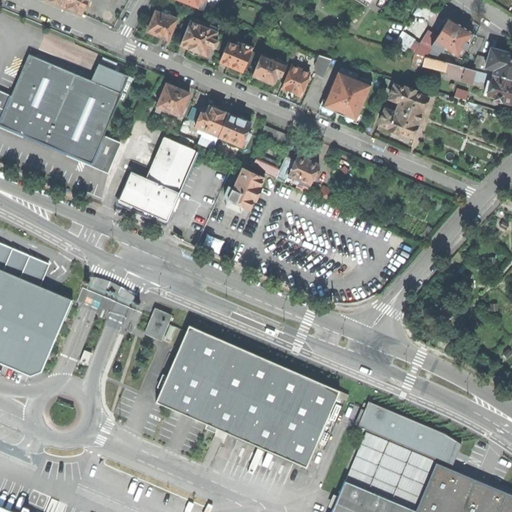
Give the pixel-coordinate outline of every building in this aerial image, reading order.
[(65,0),(63,6),(73,10),(82,14),(87,0),(65,0)] [(177,0),(203,10),(206,0),(177,0)] [(155,11),(147,31),(157,35),(168,39),(176,19),(168,15),(168,16),(155,11)] [(438,37),(434,42),(443,47),(461,59),(467,50),(465,49),(469,43),(470,44),(476,35),(461,26),(449,19),(438,37)] [(190,20),(180,45),(189,48),(188,51),(190,53),(193,54),(195,55),(198,55),(199,53),(207,56),(211,46),(215,47),(217,41),(214,39),(217,32),(190,20)] [(438,37),(429,31),(421,44),(402,32),(392,47),(415,54),(425,56),(432,45),(434,42),(438,37)] [(228,41),(220,62),(229,66),(242,71),(243,68),(246,69),(253,52),(250,51),(252,47),(243,44),(241,47),(228,41)] [(436,59),(443,47),(434,42),(432,45),(425,56),(436,59)] [(489,58),(486,67),(495,69),(493,75),(511,79),(511,53),(509,53),(492,48),(489,58)] [(103,135),(121,93),(128,76),(103,65),(96,83),(35,57),(28,54),(11,96),(6,108),(0,121),(0,124),(24,134),(67,152),(91,163),(103,135)] [(261,54),(252,75),(261,79),(274,84),(277,75),(281,76),(286,64),(261,54)] [(423,62),(425,56),(415,54),(413,59),(423,62)] [(312,72),(323,77),(331,59),(320,55),(312,66),(312,72)] [(436,59),(425,56),(423,62),(423,64),(445,70),(447,63),(436,59)] [(481,56),(477,71),(484,73),(486,67),(489,58),(481,56)] [(447,63),(445,70),(460,74),(459,78),(472,81),(475,70),(447,63)] [(291,66),(281,87),(290,91),(300,95),(309,73),(291,66)] [(477,71),(475,70),(472,81),(487,85),(489,78),(492,79),(493,75),(484,73),(477,71)] [(346,115),(357,119),(372,82),(361,78),(360,80),(337,71),(323,105),(333,109),(333,111),(339,113),(346,116),(346,115)] [(511,99),(511,79),(493,75),(492,79),(489,78),(487,85),(484,94),(495,97),(494,102),(502,104),(503,101),(511,103),(511,99)] [(167,84),(155,112),(160,114),(162,108),(180,115),(190,93),(177,88),(167,84)] [(385,109),(380,123),(390,127),(389,130),(394,131),(399,133),(400,131),(412,136),(420,114),(427,97),(415,93),(416,91),(405,87),(404,89),(395,86),(390,98),(400,102),(395,113),(385,109)] [(468,91),(457,88),(454,96),(466,100),(468,91)] [(0,121),(6,108),(11,96),(0,90),(0,127),(23,137),(24,134),(0,124),(0,121)] [(146,105),(144,109),(150,113),(156,102),(150,98),(146,105)] [(216,107),(228,113),(231,105),(224,102),(219,100),(216,107)] [(146,105),(140,102),(133,113),(139,116),(144,109),(146,105)] [(198,129),(218,136),(228,114),(227,114),(228,113),(216,107),(212,106),(210,107),(208,106),(205,114),(201,112),(194,127),(198,129)] [(198,110),(192,107),(188,118),(194,121),(198,110)] [(228,114),(218,136),(241,146),(244,138),(248,139),(250,133),(247,132),(251,123),(245,121),(246,118),(242,116),(239,115),(238,118),(228,114)] [(259,138),(285,149),(290,136),(264,125),(259,138)] [(213,150),(218,136),(198,129),(197,131),(205,134),(201,144),(213,150)] [(103,135),(91,163),(67,152),(66,156),(108,173),(121,143),(103,135)] [(165,137),(146,179),(178,193),(197,151),(165,137)] [(276,178),(282,165),(258,154),(252,167),(276,178)] [(295,161),(288,175),(310,185),(313,177),(316,178),(318,174),(316,172),(319,165),(306,159),(298,155),(295,161)] [(285,182),(288,175),(295,161),(286,157),(282,165),(276,178),(285,182)] [(229,187),(224,197),(249,209),(254,199),(255,200),(257,195),(260,189),(259,188),(263,178),(242,169),(233,189),(229,187)] [(166,221),(178,193),(146,179),(131,172),(119,200),(140,209),(166,221)] [(508,212),(502,208),(499,215),(505,218),(508,212)] [(510,223),(504,220),(501,225),(507,229),(510,223)] [(219,252),(223,240),(206,234),(202,246),(219,252)] [(0,363),(31,376),(43,371),(75,300),(50,290),(43,286),(45,279),(51,264),(39,259),(0,242),(0,363)] [(433,312),(448,320),(454,308),(440,300),(433,312)] [(155,308),(145,333),(151,336),(161,340),(167,324),(171,315),(155,308)] [(477,324),(473,320),(468,325),(473,329),(477,324)] [(336,396),(338,390),(189,326),(180,348),(156,401),(196,418),(207,423),(217,427),(294,460),(306,465),(315,445),(336,396)] [(84,350),(80,361),(87,364),(91,353),(84,350)] [(348,394),(338,390),(336,396),(345,400),(348,394)] [(445,432),(370,400),(366,410),(359,426),(454,464),(458,454),(459,452),(462,444),(445,432)] [(367,431),(345,481),(415,511),(435,462),(436,461),(367,431)] [(511,511),(511,494),(456,470),(435,462),(415,511),(414,511),(511,511)] [(414,511),(415,511),(345,481),(339,496),(332,511),(414,511)]
